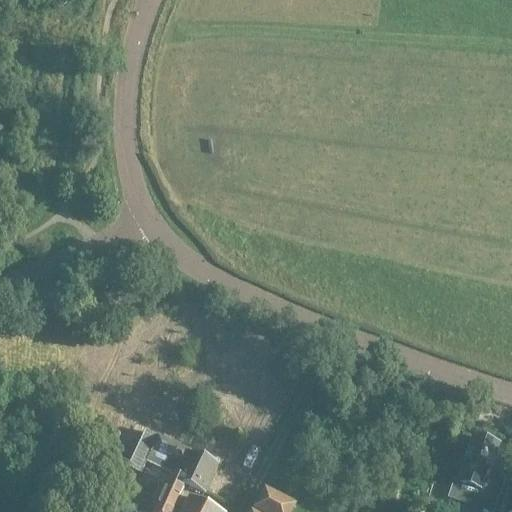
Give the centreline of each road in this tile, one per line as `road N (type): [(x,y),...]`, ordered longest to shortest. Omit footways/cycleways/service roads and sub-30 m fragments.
road 1 (unclassified): [(511,394),(215,281),(150,221)]
road 2 (unclassified): [(150,221),(132,175),(125,116),(149,0)]
road 3 (unclassified): [(0,280),(78,256),(150,221)]
